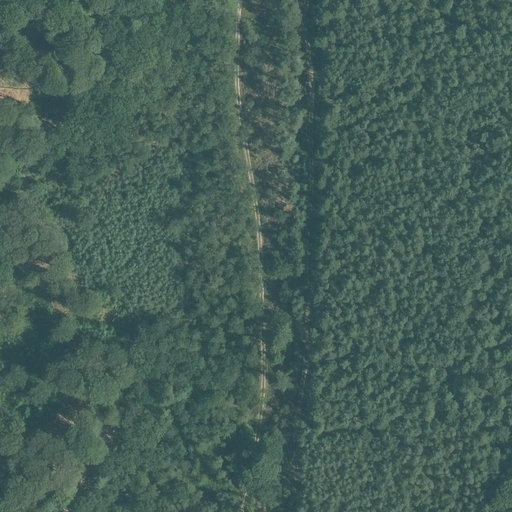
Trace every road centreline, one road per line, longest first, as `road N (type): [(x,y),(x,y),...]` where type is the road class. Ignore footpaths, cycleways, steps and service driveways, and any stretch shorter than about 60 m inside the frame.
road 1 (track): [(239,511),(252,435),(257,302),(234,0)]
road 2 (track): [(313,0),(288,511)]
road 3 (track): [(300,347),(364,342),(511,399)]
